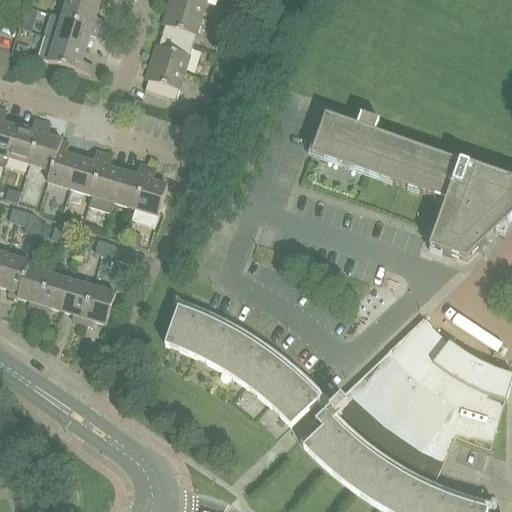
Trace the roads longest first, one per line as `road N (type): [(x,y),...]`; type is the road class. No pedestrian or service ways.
road 1 (tertiary): [(157,503),(144,465),(0,362)]
road 2 (residential): [(511,345),(470,320),(458,302),(511,253)]
road 3 (residential): [(107,131),(148,0)]
